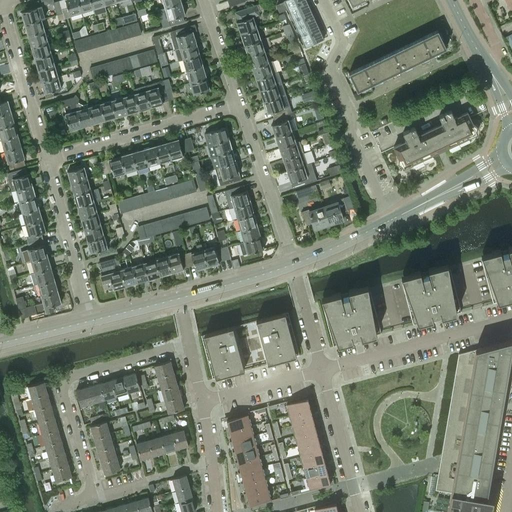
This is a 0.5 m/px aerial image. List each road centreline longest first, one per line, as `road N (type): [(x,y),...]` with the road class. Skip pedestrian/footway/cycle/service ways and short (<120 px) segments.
road 1 (residential): [(47,511),(90,495),(66,379),(188,345)]
road 2 (residential): [(390,221),(327,68),(337,40),(321,0)]
road 3 (residential): [(47,159),(240,103)]
road 4 (residential): [(321,370),(511,321)]
road 5 (residential): [(293,264),(240,103)]
road 6 (residential): [(91,320),(47,159)]
road 7 (residential): [(47,159),(1,0)]
road 8 (residential): [(360,511),(321,370)]
road 9 (tertiary): [(390,221),(504,160)]
road 10 (residential): [(201,401),(321,370)]
